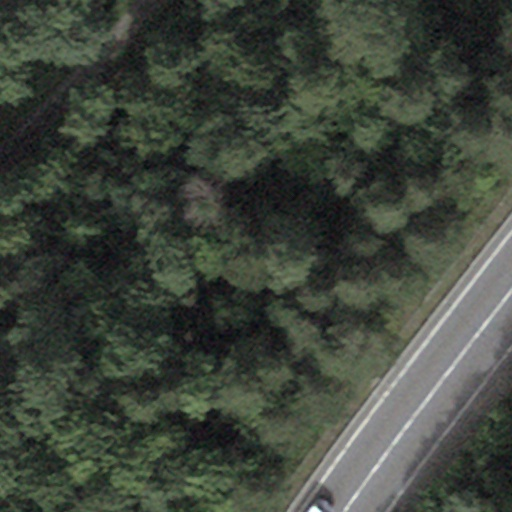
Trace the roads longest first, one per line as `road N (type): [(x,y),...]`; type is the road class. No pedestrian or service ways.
road 1 (trunk): [(511,297),(349,511)]
road 2 (track): [(0,147),(135,0)]
